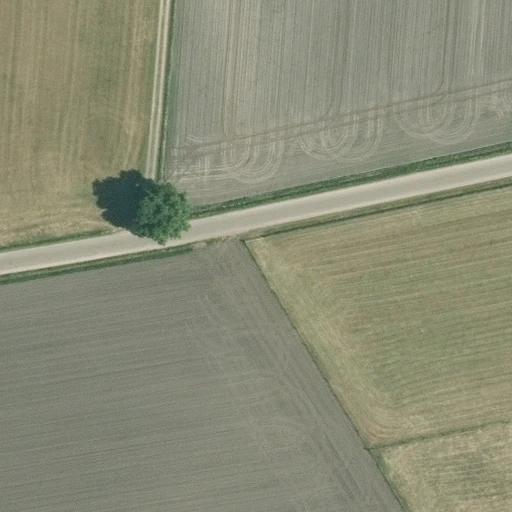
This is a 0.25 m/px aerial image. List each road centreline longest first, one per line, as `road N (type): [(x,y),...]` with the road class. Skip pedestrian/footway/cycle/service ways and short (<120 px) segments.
road 1 (unclassified): [(511,163),(0,263)]
road 2 (track): [(145,239),(165,0)]
